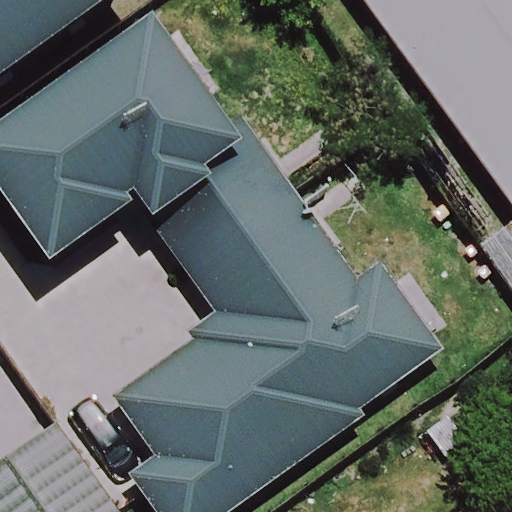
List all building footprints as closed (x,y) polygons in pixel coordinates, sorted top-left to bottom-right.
[(0,0),(0,87),(122,0),(0,0)] [(511,0),(356,0),(511,216),(511,0)] [(163,17),(0,131),(0,184),(59,268),(142,210),(186,273),(302,190),(263,138),(254,145),(163,17)] [(302,190),(186,273),(215,314),(188,333),(196,344),(118,400),(161,459),(135,477),(160,511),(237,511),(368,419),(364,413),(450,352),(384,260),(363,275),(302,190)] [(104,511),(51,440),(0,477),(0,511),(104,511)]
